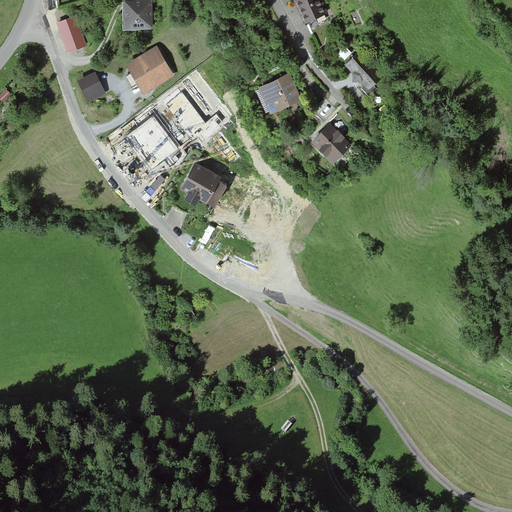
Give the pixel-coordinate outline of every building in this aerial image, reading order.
[(155,0),(149,0),(130,1),(131,27),(157,26),(155,0)] [(321,0),(304,0),(313,23),(328,17),(321,0)] [(74,16),(59,22),(69,50),(84,44),(74,16)] [(159,47),(131,65),(150,94),(178,76),(159,47)] [(389,80),(362,52),(347,66),(375,94),(389,80)] [(103,92),(94,73),(80,80),(89,99),(103,92)] [(292,74),(265,86),(276,111),(303,99),(292,74)] [(358,144),(334,123),(315,143),(338,165),(358,144)] [(140,158),(139,170),(169,173),(170,157),(164,157),(164,160),(140,158)] [(229,178),(200,164),(188,192),(216,205),(229,178)]
